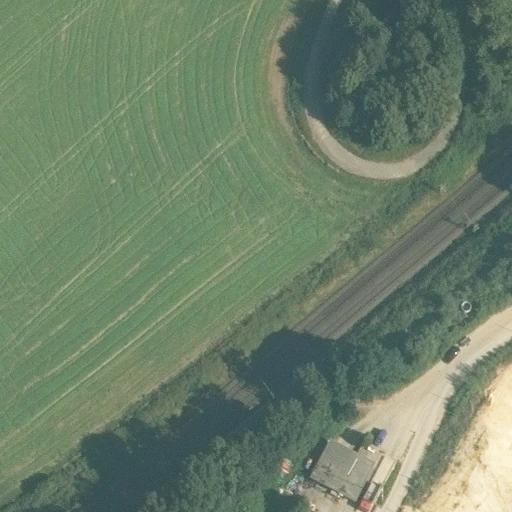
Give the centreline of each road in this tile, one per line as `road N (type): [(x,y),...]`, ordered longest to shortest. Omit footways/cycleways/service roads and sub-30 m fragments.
road 1 (track): [(492,0),(463,146),(435,177),(403,186),(369,181),(346,165),(310,111),(339,0)]
road 2 (track): [(410,511),(450,415),(511,358)]
